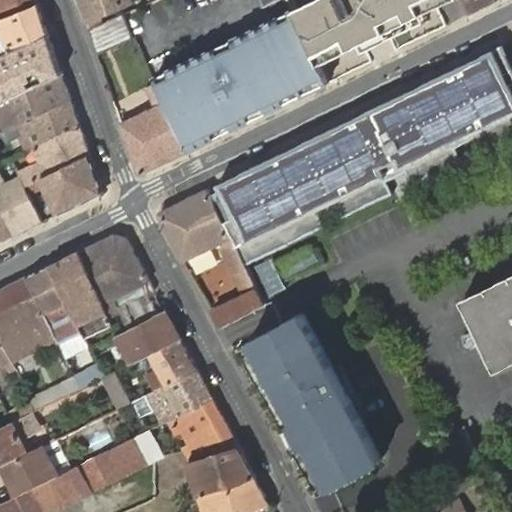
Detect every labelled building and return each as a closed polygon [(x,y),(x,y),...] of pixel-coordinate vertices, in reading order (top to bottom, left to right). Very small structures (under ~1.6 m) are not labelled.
[(0,0),(0,20),(39,4),(37,0),(0,0)] [(79,0),(87,22),(100,17),(102,16),(100,12),(131,0),(79,0)] [(331,81),(296,9),(291,0),(260,0),(271,21),(155,78),(157,81),(190,149),(331,81)] [(314,0),(305,5),(341,76),(373,60),(368,49),(364,42),(388,31),(392,37),(397,49),(427,34),(447,24),(439,6),(451,0),(314,0)] [(464,0),(471,13),(496,0),(464,0)] [(39,4),(0,20),(0,51),(2,56),(49,33),(39,4)] [(305,5),(296,9),(331,81),(341,76),(305,5)] [(134,37),(124,13),(102,23),(89,28),(98,53),(134,37)] [(364,42),(368,49),(392,37),(388,31),(364,42)] [(0,103),(3,102),(63,73),(49,33),(2,56),(0,56),(0,103)] [(482,150),(511,134),(511,62),(503,45),(470,61),(426,82),(381,104),(218,183),(234,217),(225,222),(232,238),(238,249),(241,257),(243,256),(246,264),(325,226),(319,213),(338,203),(345,216),(393,193),(387,179),(406,170),(413,183),(462,160),(455,146),(475,136),(482,150)] [(3,102),(0,103),(0,132),(5,130),(7,130),(12,127),(72,98),(63,73),(3,102)] [(190,149),(157,81),(146,86),(155,105),(121,122),(139,172),(142,173),(190,149)] [(81,125),(72,98),(12,127),(7,130),(5,130),(9,138),(20,133),(28,129),(36,147),(81,125)] [(91,154),(81,125),(36,147),(42,160),(19,172),(22,178),(26,186),(42,178),(91,154)] [(28,129),(20,133),(27,151),(36,147),(28,129)] [(27,151),(12,158),(19,172),(42,160),(36,147),(27,151)] [(97,172),(91,154),(42,178),(26,186),(29,192),(30,192),(45,185),(51,195),(97,172)] [(0,170),(0,202),(16,235),(43,221),(35,203),(30,192),(29,192),(26,186),(22,178),(18,183),(20,186),(7,192),(4,187),(7,185),(4,179),(0,170)] [(19,172),(4,179),(7,185),(4,187),(7,192),(20,186),(18,183),(22,178),(19,172)] [(104,191),(97,172),(51,195),(60,213),(104,192),(104,191)] [(221,326),(266,306),(246,264),(243,256),(241,257),(238,249),(232,238),(209,188),(160,212),(159,214),(185,261),(223,243),(248,294),(212,311),(221,326)] [(0,242),(16,235),(0,202),(0,242)] [(116,233),(80,251),(108,311),(110,317),(115,326),(118,335),(141,322),(131,301),(131,300),(119,305),(116,298),(143,284),(148,293),(148,294),(155,290),(126,237),(116,233)] [(315,242),(280,259),(290,278),(324,261),(315,242)] [(212,248),(190,259),(196,271),(219,261),(212,248)] [(80,251),(51,265),(83,330),(87,339),(115,326),(110,317),(108,311),(80,251)] [(277,256),(259,262),(271,293),(288,286),(277,256)] [(51,265),(26,277),(57,338),(59,341),(63,350),(87,339),(83,330),(51,265)] [(511,276),(464,301),(499,370),(511,363),(511,276)] [(26,277),(0,289),(0,335),(12,360),(57,338),(26,277)] [(131,300),(131,301),(148,293),(143,284),(116,298),(119,305),(131,300)] [(141,322),(118,335),(132,364),(140,359),(150,355),(151,355),(154,353),(183,340),(173,323),(166,310),(141,322)] [(288,449),(313,495),(330,485),(336,482),(376,459),(383,456),(304,312),(251,341),(260,356),(242,365),(279,433),(287,428),(297,423),(305,439),(296,444),(288,449)] [(0,335),(0,354),(5,364),(12,360),(0,335)] [(199,369),(183,340),(154,353),(151,355),(150,355),(140,359),(157,390),(199,369)] [(251,341),(234,350),(242,365),(260,356),(251,341)] [(16,368),(12,360),(5,364),(9,372),(16,368)] [(157,390),(133,401),(142,417),(156,411),(162,423),(180,415),(215,399),(199,369),(157,390)] [(106,376),(101,379),(118,409),(133,401),(116,371),(106,376)] [(77,377),(30,398),(36,410),(82,388),(77,377)] [(17,405),(23,416),(31,412),(36,410),(30,398),(17,405)] [(215,399),(180,415),(190,441),(185,442),(187,448),(210,441),(215,454),(240,445),(215,399)] [(0,465),(30,452),(40,447),(45,445),(48,443),(40,429),(31,412),(23,416),(14,420),(0,427),(0,465)] [(297,423),(287,428),(296,444),(305,439),(297,423)] [(150,429),(149,430),(134,437),(147,464),(164,456),(150,429)] [(134,471),(147,464),(134,437),(120,444),(134,471)] [(187,448),(185,449),(189,462),(215,454),(210,441),(187,448)] [(120,478),(134,471),(120,444),(106,451),(120,478)] [(0,465),(0,469),(15,497),(33,488),(52,478),(56,477),(59,475),(61,474),(45,445),(40,447),(30,452),(0,465)] [(257,476),(240,445),(215,454),(189,462),(200,495),(257,476)] [(120,478),(106,451),(93,457),(107,484),(120,478)] [(107,484),(93,457),(79,465),(93,491),(107,484)] [(72,469),(66,472),(79,498),(93,491),(79,465),(72,468),(72,469)] [(59,475),(56,477),(52,478),(66,505),(79,498),(66,472),(61,474),(59,475)] [(247,511),(272,503),(257,476),(200,495),(205,511),(247,511)] [(52,478),(33,488),(39,500),(44,511),(50,511),(66,505),(52,478)] [(33,488),(15,497),(21,509),(39,500),(33,488)] [(15,497),(0,504),(0,511),(16,511),(21,509),(15,497)] [(21,509),(16,511),(44,511),(39,500),(21,509)] [(465,511),(460,501),(445,511),(465,511)]
